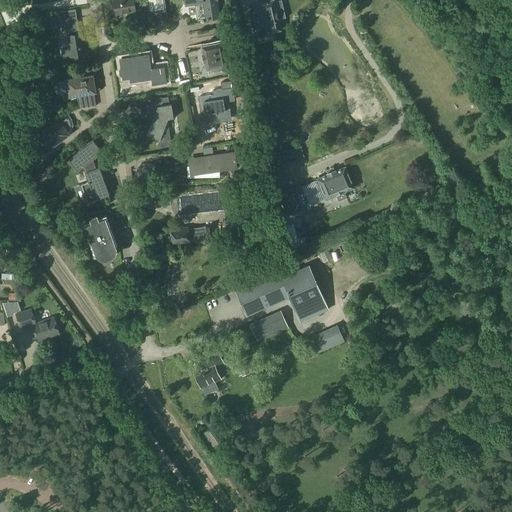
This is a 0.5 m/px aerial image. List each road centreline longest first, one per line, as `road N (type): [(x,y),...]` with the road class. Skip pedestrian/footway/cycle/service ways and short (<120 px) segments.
road 1 (residential): [(110,377),(145,342),(100,46)]
road 2 (residential): [(110,377),(92,350),(0,383)]
road 3 (unknown): [(92,350),(38,270),(18,255)]
